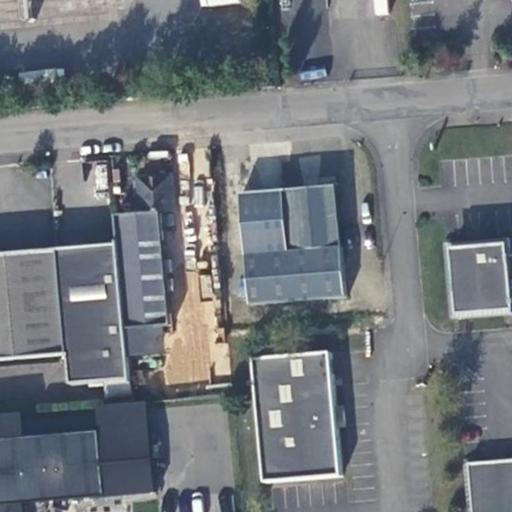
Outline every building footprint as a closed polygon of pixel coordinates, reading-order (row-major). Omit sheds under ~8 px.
[(120,242),(128,331),(172,327),(163,213),(177,212),(174,175),(140,178),(143,215),(118,217),(120,242)] [(248,256),(252,307),(348,299),(344,249),(343,249),(338,188),(288,192),(244,195),(248,256)] [(120,242),(120,243),(120,245),(0,255),(0,360),(70,355),(73,385),(106,383),(132,380),(128,331),(120,242)] [(511,511),(511,257),(511,245),(453,249),(458,317),(511,313),(511,461),(469,466),(472,511),(511,511)] [(332,354),(255,361),(267,484),(344,478),(332,354)] [(108,400),(134,397),(132,380),(106,383),(108,400)] [(102,433),(0,441),(0,506),(107,498),(102,433)]
